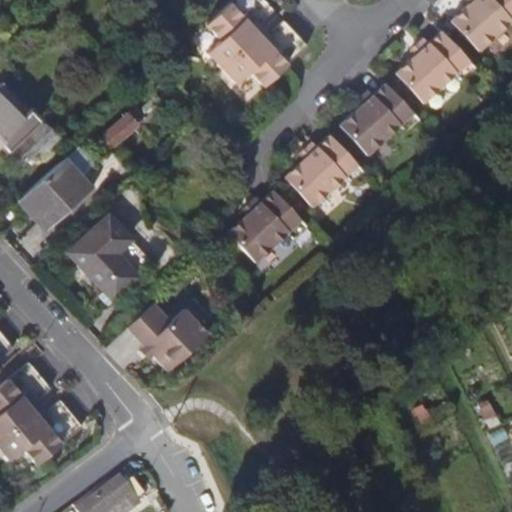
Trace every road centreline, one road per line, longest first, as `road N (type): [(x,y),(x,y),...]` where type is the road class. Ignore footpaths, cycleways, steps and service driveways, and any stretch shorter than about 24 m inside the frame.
road 1 (residential): [(0,280),(137,436)]
road 2 (residential): [(137,436),(36,511)]
road 3 (residential): [(366,57),(283,145)]
